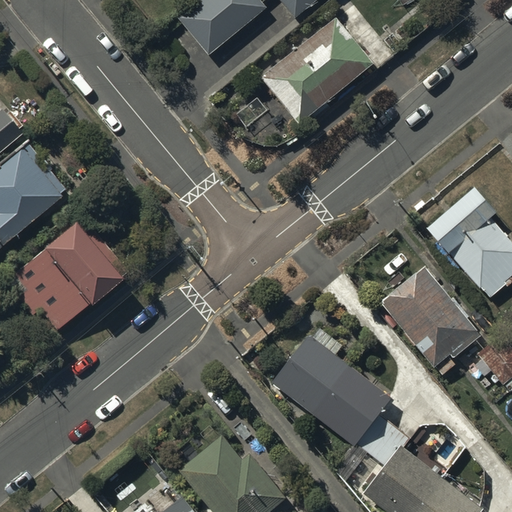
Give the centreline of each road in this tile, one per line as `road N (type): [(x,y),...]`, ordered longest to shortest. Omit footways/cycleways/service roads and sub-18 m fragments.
road 1 (residential): [(511,47),(253,255)]
road 2 (residential): [(253,255),(42,0)]
road 3 (residential): [(253,255),(0,467)]
